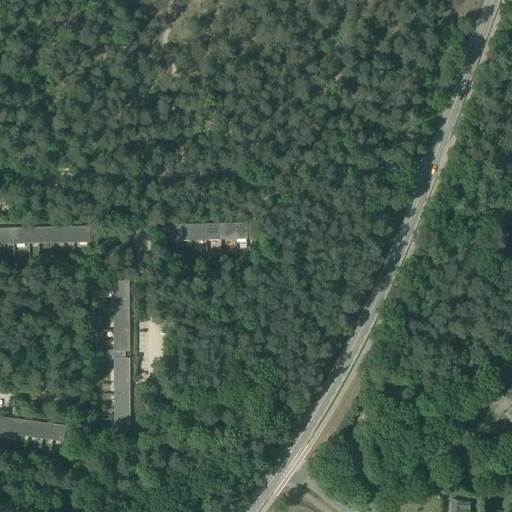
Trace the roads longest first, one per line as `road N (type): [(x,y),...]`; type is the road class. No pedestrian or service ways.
road 1 (track): [(0,178),(430,166),(511,153)]
road 2 (primary): [(284,461),(374,303),(492,0)]
road 3 (track): [(122,175),(150,305),(150,406),(253,410)]
road 4 (track): [(511,357),(486,371),(422,379),(379,402),(359,426),(366,487),(352,511)]
